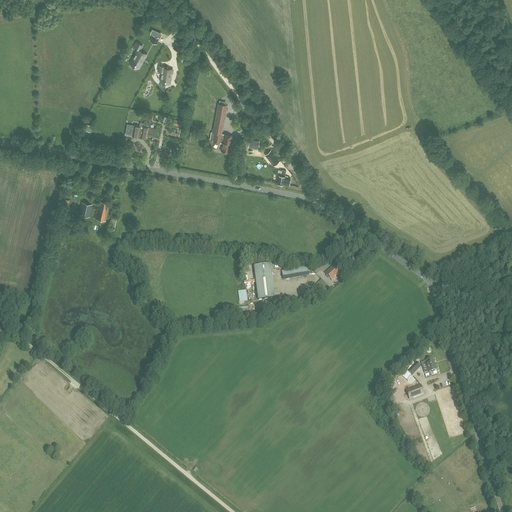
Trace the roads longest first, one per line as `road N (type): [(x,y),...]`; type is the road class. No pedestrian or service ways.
road 1 (tertiary): [(431,282),(308,198),(0,143)]
road 2 (track): [(230,511),(10,334)]
road 3 (track): [(313,200),(163,0)]
road 4 (tertiary): [(502,511),(431,282)]
